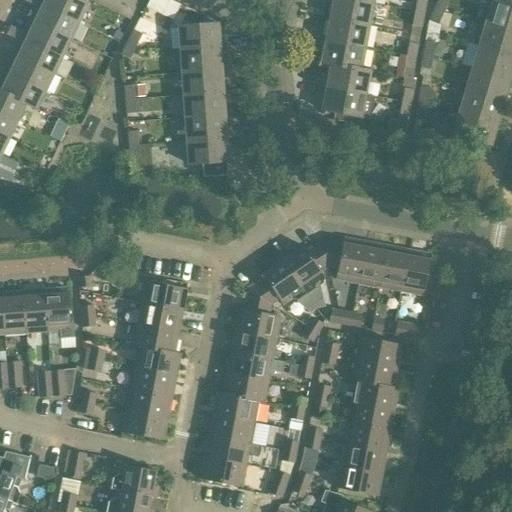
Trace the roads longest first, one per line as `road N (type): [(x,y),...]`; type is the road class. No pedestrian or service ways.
road 1 (residential): [(391,511),(425,364),(451,343),(471,233)]
road 2 (residential): [(180,459),(193,389),(210,355),(226,257)]
road 3 (residential): [(0,418),(180,459)]
road 4 (residential): [(300,197),(471,233)]
road 5 (residential): [(271,30),(280,167),(300,197)]
